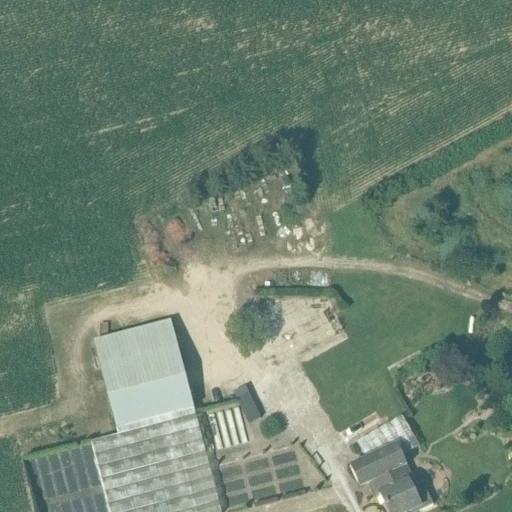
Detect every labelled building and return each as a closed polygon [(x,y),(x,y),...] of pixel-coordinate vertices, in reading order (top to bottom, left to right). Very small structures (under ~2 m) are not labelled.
[(410,280),(344,312),(356,336),(421,304),(410,280)] [(170,322),(95,342),(118,431),(117,431),(118,437),(196,417),(170,322)] [(351,344),(306,368),(350,448),(394,424),(351,344)] [(234,393),(250,426),(262,420),(250,393),(247,394),(244,388),(234,393)] [(196,417),(118,437),(93,444),(110,511),(221,511),(197,416),(196,417)] [(424,488),(417,492),(406,468),(407,467),(397,446),(350,468),(360,489),(371,484),(377,498),(381,496),(388,511),(411,511),(420,508),(422,511),(433,506),(424,488)]
